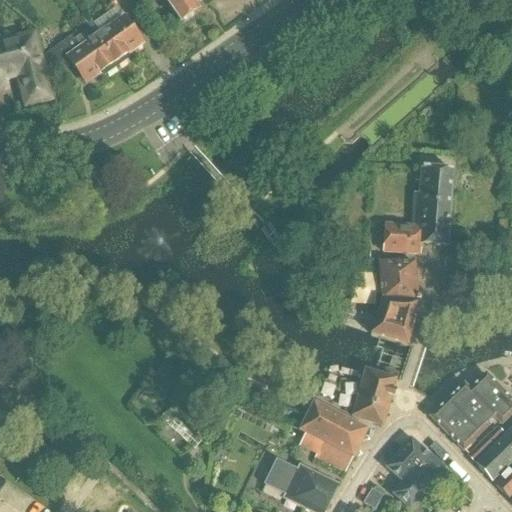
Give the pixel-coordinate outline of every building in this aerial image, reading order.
[(161,0),(179,25),(196,13),(193,9),(205,0),(161,0)] [(95,41),(115,70),(126,62),(127,56),(140,47),(122,22),(101,36),(96,29),(90,33),(95,41)] [(115,70),(95,41),(90,33),(74,45),(73,42),(71,39),(44,57),(53,71),(67,61),(70,65),(85,86),(98,76),(104,77),(115,70)] [(0,88),(3,88),(1,81),(17,77),(24,107),(48,102),(32,38),(0,45),(0,88)] [(446,248),(451,172),(422,171),(421,185),(416,184),(413,228),(420,228),(419,246),(420,246),(446,248)] [(420,228),(413,228),(385,226),(384,254),(419,257),(420,246),(419,246),(420,228)] [(337,260),(342,242),(318,237),(313,255),(337,260)] [(492,263),(493,247),(458,245),(457,261),(492,263)] [(369,265),(371,247),(347,246),(346,263),(369,265)] [(381,303),(420,305),(420,299),(417,299),(414,266),(379,265),(380,283),(381,303)] [(414,326),(420,305),(381,303),(370,336),(407,348),(414,326)] [(388,407),(396,383),(365,373),(351,418),(382,428),(388,407)] [(511,417),(511,404),(486,378),(470,394),(463,387),(430,420),(462,454),(495,422),(501,428),(511,417)] [(136,401),(147,410),(153,402),(142,394),(136,401)] [(344,473),(351,460),(365,431),(314,405),(300,432),(306,435),(299,450),(344,473)] [(194,451),(201,442),(176,419),(180,414),(173,407),(160,420),(164,424),(194,451)] [(473,466),(502,436),(496,430),(467,459),(473,466)] [(490,484),(511,462),(511,431),(475,468),(490,484)] [(408,511),(409,511),(444,472),(410,442),(386,470),(402,485),(392,497),(408,511)] [(296,472),(277,463),(265,487),(284,496),(282,501),(305,511),(326,511),(338,488),(298,468),(296,472)] [(509,504),(511,500),(511,467),(492,486),(509,504)] [(374,511),(383,497),(371,491),(363,505),(374,511)]
